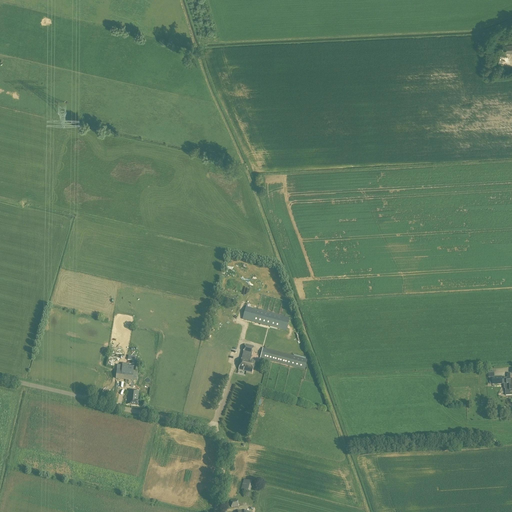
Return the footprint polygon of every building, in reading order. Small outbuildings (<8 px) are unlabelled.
[(286,332),(289,320),(245,308),(242,320),(286,332)] [(236,344),(241,326),(228,323),(223,341),(236,344)] [(251,341),(296,350),(298,339),(247,329),(246,332),(245,332),(244,338),(249,339),(250,334),(252,334),(251,341)] [(251,356),(253,348),(245,346),(243,353),(251,356)] [(304,370),(307,361),(262,349),(260,358),(304,370)] [(240,364),(253,367),(255,361),(250,360),(241,358),(240,364)] [(252,373),(253,367),(240,364),(238,370),(252,373)] [(115,379),(131,381),(133,367),(127,366),(126,371),(122,370),(123,366),(117,365),(115,379)] [(511,374),(508,375),(508,378),(504,378),(504,377),(490,378),(490,384),(492,384),(492,385),(504,385),(504,389),(505,389),(505,396),(511,396),(511,393),(511,392),(511,374)] [(137,406),(138,401),(137,401),(138,392),(128,391),(126,405),(137,406)] [(248,490),(250,481),(243,479),(241,488),(248,490)]
